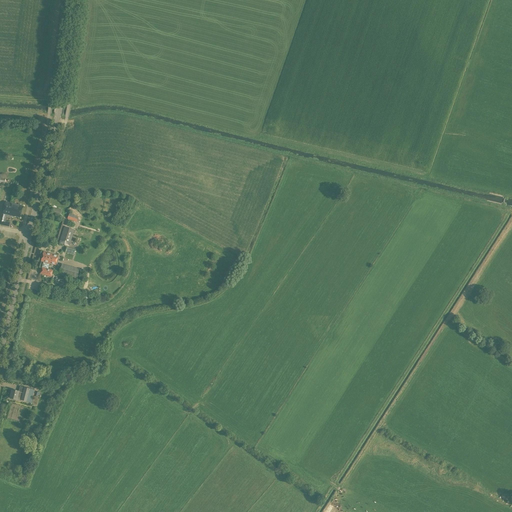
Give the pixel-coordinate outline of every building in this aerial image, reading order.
[(12,215),(20,217),(22,206),(14,204),(15,204),(6,202),(3,213),(12,216),(12,215)] [(79,216),(70,213),(68,219),(77,222),(79,216)] [(59,243),(69,246),(74,230),(64,227),(59,243)] [(69,246),(67,252),(74,254),(76,249),(69,246)] [(41,261),(55,265),(58,256),(43,252),(41,261)] [(59,275),(76,280),(79,270),(79,269),(62,264),(59,275)] [(40,273),(51,276),(53,270),(42,267),(40,273)] [(12,389),(10,398),(16,399),(21,401),(21,400),(31,403),(34,390),(24,387),(24,388),(20,387),(19,391),(12,389)]
